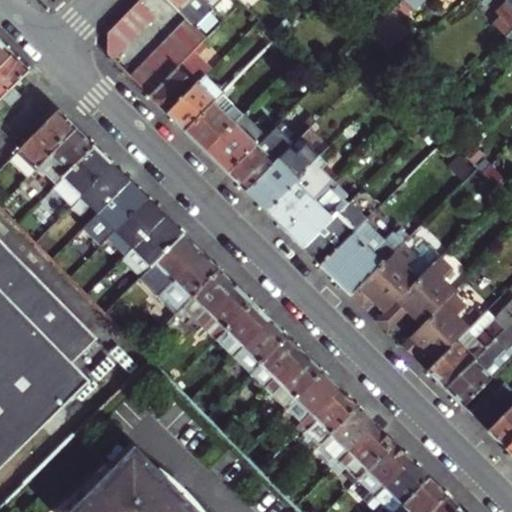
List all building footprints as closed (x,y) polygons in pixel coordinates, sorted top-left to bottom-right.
[(173,0),(191,18),(195,13),(201,8),(197,4),(193,0),(173,0)] [(395,13),(407,1),(407,0),(376,0),(369,9),(384,24),(395,13)] [(407,0),(407,1),(415,9),(424,0),(407,0)] [(510,40),(511,38),(511,0),(507,0),(508,0),(511,4),(511,7),(502,17),(506,22),(499,29),(510,40)] [(244,1),(238,7),(257,26),(263,20),(244,1)] [(403,21),(415,9),(407,1),(395,13),(403,21)] [(156,17),(141,3),(112,32),(109,54),(115,60),(156,17)] [(203,21),(195,13),(191,18),(210,36),(219,26),(208,16),(203,21)] [(384,24),(376,32),(393,49),(412,30),(403,21),(395,13),(384,24)] [(191,55),(195,51),(201,45),(202,44),(210,36),(191,18),(182,26),(132,77),(151,95),(162,84),(173,73),(180,66),(182,64),(191,55)] [(282,39),(275,44),(282,52),(288,45),(282,39)] [(0,68),(14,54),(0,40),(0,68)] [(209,51),(202,44),(201,45),(195,51),(202,58),(209,51)] [(213,69),(202,58),(195,51),(191,55),(182,64),(180,66),(198,85),(201,81),(213,69)] [(14,54),(0,68),(0,103),(32,71),(14,54)] [(151,95),(169,113),(198,85),(180,66),(173,73),(162,84),(151,95)] [(169,113),(187,131),(220,100),(201,81),(198,85),(169,113)] [(187,131),(208,152),(246,114),(251,109),(231,89),(220,100),(187,131)] [(18,90),(8,100),(15,108),(25,98),(18,90)] [(4,103),(0,107),(0,112),(1,114),(8,107),(4,103)] [(297,109),(289,117),(302,129),(309,121),(297,109)] [(78,128),(62,112),(20,152),(37,168),(43,163),(78,128)] [(208,152),(231,175),(270,137),(246,114),(208,152)] [(231,175),(248,192),(298,142),(314,126),(309,121),(302,129),(289,117),(270,137),(231,175)] [(78,128),(43,163),(62,182),(68,176),(97,147),(78,128)] [(248,192),(268,213),(314,168),(319,163),(298,142),(248,192)] [(68,176),(86,194),(115,165),(97,147),(68,176)] [(314,168),(332,185),(341,176),(323,159),(319,163),(314,168)] [(115,165),(86,194),(104,212),(133,183),(115,165)] [(511,184),(494,167),(486,175),(504,193),(511,185),(511,184)] [(268,213),(286,230),(332,185),(314,168),(268,213)] [(133,183),(104,212),(123,230),(151,201),(139,189),(133,183)] [(49,195),(53,191),(46,184),(42,188),(49,195)] [(286,230),(306,250),(351,204),(332,185),(286,230)] [(366,189),(351,204),(368,221),(383,206),(366,189)] [(151,201),(123,230),(139,246),(168,218),(151,201)] [(306,250),(323,267),(355,235),(364,226),(368,221),(351,204),(306,250)] [(46,234),(29,216),(21,223),(39,241),(46,234)] [(168,218),(139,246),(157,263),(186,236),(168,218)] [(323,267),(353,298),(405,246),(412,239),(391,219),(384,226),(382,224),(376,230),(368,221),(364,226),(355,235),(323,267)] [(0,479),(99,380),(89,370),(79,380),(70,370),(104,336),(0,231),(0,479)] [(186,236),(157,263),(145,275),(115,305),(109,310),(127,329),(163,293),(181,311),(222,271),(186,236)] [(157,263),(139,246),(128,257),(145,275),(157,263)] [(405,246),(353,298),(364,309),(374,299),(377,302),(375,304),(384,314),(441,257),(429,246),(417,258),(405,246)] [(87,266),(69,248),(57,259),(76,278),(87,266)] [(384,314),(377,322),(388,333),(410,311),(414,314),(412,317),(422,327),(454,295),(456,292),(444,281),(454,271),(441,257),(384,314)] [(222,271),(181,311),(178,314),(185,320),(194,311),(205,322),(239,287),(222,271)] [(239,287),(205,322),(222,340),(257,306),(239,287)] [(422,327),(402,347),(413,358),(424,348),(427,352),(425,354),(435,365),(469,331),(458,318),(468,308),(454,295),(422,327)] [(106,296),(100,302),(109,310),(115,305),(106,296)] [(257,306),(222,340),(238,355),(272,321),(271,319),(257,306)] [(427,373),(445,391),(506,330),(511,324),(511,310),(499,324),(488,312),(469,331),(435,365),(427,373)] [(272,321),(238,355),(255,372),(290,338),(272,321)] [(445,391),(464,409),(505,368),(497,361),(511,346),(511,335),(506,330),(445,391)] [(290,338),(255,372),(273,390),(307,355),(290,338)] [(158,347),(151,340),(145,347),(151,353),(158,347)] [(511,361),(511,346),(497,361),(505,368),(511,361)] [(307,355),(273,390),(292,408),(326,374),(307,355)] [(326,374),(292,408),(308,425),(343,391),(326,374)] [(212,415),(220,407),(223,404),(206,387),(195,398),(212,415)] [(308,425),(326,442),(361,408),(343,391),(308,425)] [(469,414),(487,433),(511,410),(501,400),(492,391),(469,414)] [(238,425),(220,407),(212,415),(230,433),(238,425)] [(361,408),(326,442),(336,453),(328,461),(335,469),(379,426),(361,408)] [(487,433),(505,451),(511,444),(511,408),(511,410),(487,433)] [(238,425),(230,433),(249,452),(256,444),(238,425)] [(379,426),(335,469),(344,477),(352,469),(362,479),(397,444),(379,426)] [(42,511),(56,511),(78,491),(83,495),(114,465),(109,461),(125,445),(119,438),(105,453),(92,440),(74,458),(71,456),(49,478),(55,484),(35,504),(42,511)] [(196,511),(170,482),(169,475),(132,438),(125,445),(109,461),(114,465),(83,495),(78,491),(56,511),(196,511)] [(256,444),(249,452),(264,468),(272,460),(256,444)] [(397,444),(362,479),(373,490),(365,498),(371,504),(415,462),(397,444)] [(415,462),(371,504),(378,511),(385,503),(394,511),(399,511),(433,480),(415,462)] [(170,482),(196,511),(199,511),(202,510),(169,475),(170,482)] [(288,478),(281,485),(300,504),(307,497),(288,478)] [(435,511),(451,497),(433,480),(399,511),(435,511)] [(465,511),(451,497),(435,511),(465,511)]
